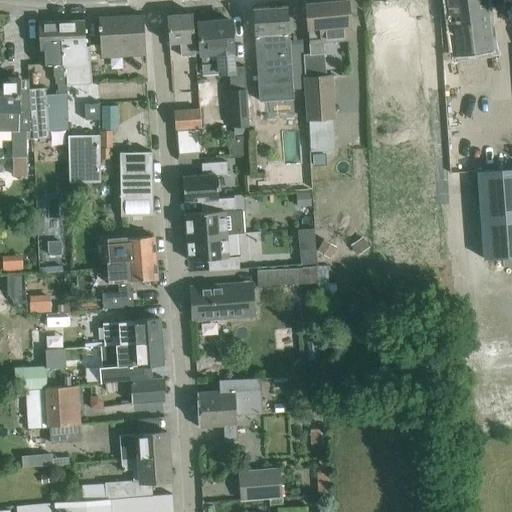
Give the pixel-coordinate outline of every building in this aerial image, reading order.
[(350,20),(348,0),(306,4),(308,24),(310,54),(323,53),(322,41),(351,38),(350,20)] [(492,51),(487,6),(485,0),(446,0),(454,56),(492,51)] [(289,32),(289,26),(287,6),(253,8),(254,28),(254,34),(255,38),(259,101),(293,98),(293,90),(291,55),(289,32)] [(375,8),(376,39),(401,38),(402,75),(427,74),(425,7),(375,8)] [(194,41),(194,33),(192,14),(167,16),(169,43),(180,42),(180,54),(194,53),(194,41)] [(111,57),(126,56),(146,55),(143,15),(98,18),(100,50),(110,49),(111,57)] [(221,21),(198,23),(201,53),(201,65),(202,74),(218,73),(229,72),(234,72),(233,66),(232,50),(233,50),(232,36),(232,34),(230,20),(229,20),(229,18),(221,19),(221,21)] [(62,76),(64,76),(79,75),(78,55),(69,55),(68,48),(86,48),(85,40),(84,20),(59,21),(62,76)] [(62,76),(59,21),(38,22),(41,65),(53,64),(54,76),(55,76),(55,83),(64,83),(64,76),(62,76)] [(303,55),(291,55),(293,90),(306,89),(305,78),(303,56),(303,55)] [(308,122),(334,120),(331,76),(327,77),(324,56),(303,56),(305,78),(306,89),(308,122)] [(31,90),(18,90),(18,78),(0,78),(0,130),(12,131),(26,130),(33,130),(31,90)] [(67,94),(67,83),(65,83),(57,83),(58,94),(66,94),(67,94)] [(31,90),(33,130),(33,139),(47,138),(45,89),(31,90)] [(246,90),(230,91),(232,127),(249,126),(246,90)] [(85,119),(99,119),(99,104),(85,104),(85,119)] [(195,128),(201,127),(200,109),(174,111),(175,129),(195,128)] [(26,157),(26,130),(12,131),(12,157),(13,175),(27,174),(26,157)] [(111,130),(101,131),(101,147),(111,147),(111,130)] [(237,136),(230,142),(231,155),(245,155),(244,144),(246,144),(246,135),(237,136)] [(100,136),(67,137),(68,183),(100,182),(100,136)] [(122,152),(119,152),(120,173),(121,216),(133,216),(153,215),(152,152),(132,152),(122,152)] [(202,175),(182,177),(184,202),(224,199),(234,198),(218,199),(216,175),(227,174),(227,162),(202,163),(202,175)] [(511,254),(511,168),(482,171),(489,256),(511,254)] [(258,181),(250,181),(251,189),(259,189),(258,181)] [(439,187),(415,189),(420,237),(443,235),(439,187)] [(298,193),(298,208),(312,207),(312,192),(298,193)] [(244,195),(234,195),(234,198),(235,210),(241,210),(245,209),(244,195)] [(187,237),(226,234),(225,211),(235,210),(234,198),(224,199),(224,211),(185,214),(187,237)] [(188,261),(208,259),(209,271),(239,269),(238,256),(228,257),(226,234),(187,237),(188,261)] [(118,237),(102,239),(102,243),(103,261),(106,261),(155,257),(154,236),(128,238),(125,238),(125,239),(118,240),(118,237)] [(371,248),(364,238),(352,246),(359,256),(371,248)] [(324,241),(318,251),(328,257),(334,247),(324,241)] [(61,242),(48,242),(49,255),(61,254),(61,242)] [(315,251),(300,252),(301,265),(316,264),(315,251)] [(155,257),(106,261),(107,274),(108,282),(128,281),(137,280),(157,279),(155,257)] [(258,271),(258,287),(313,285),(312,268),(258,271)] [(21,275),(7,275),(8,290),(16,304),(23,304),(21,275)] [(190,287),(192,320),(255,316),(253,290),(228,292),(227,284),(190,287)] [(134,291),(104,293),(106,308),(135,306),(134,291)] [(49,312),(48,295),(29,296),(30,312),(49,312)] [(57,305),(58,313),(69,312),(68,304),(57,305)] [(104,345),(161,340),(159,318),(139,319),(134,320),(102,323),(104,345)] [(161,340),(104,345),(101,345),(102,367),(100,368),(100,367),(99,367),(101,383),(102,383),(102,382),(150,378),(150,379),(151,379),(149,364),(162,363),(161,340)] [(45,350),(42,350),(43,366),(45,366),(46,369),(59,368),(62,364),(61,349),(45,350)] [(13,368),(15,390),(47,388),(46,369),(45,366),(43,366),(13,368)] [(151,380),(130,381),(132,403),(145,402),(165,400),(163,379),(151,380)] [(217,392),(197,393),(198,427),(224,426),(225,438),(237,438),(236,415),(260,414),(259,379),(220,381),(221,392),(217,392)] [(47,388),(49,427),(78,424),(74,386),(47,388)] [(47,388),(15,390),(17,429),(49,427),(47,388)] [(97,396),(90,396),(90,409),(103,408),(103,401),(97,396)] [(79,425),(49,427),(51,443),(81,440),(79,425)] [(138,458),(169,456),(167,432),(147,433),(136,434),(120,435),(122,459),(138,458)] [(171,480),(169,456),(138,458),(140,482),(151,481),(171,480)] [(52,458),(52,465),(68,464),(68,457),(52,458)] [(327,459),(319,459),(320,469),(328,469),(327,459)] [(282,500),(280,470),(239,473),(241,503),(282,500)] [(135,480),(105,483),(82,484),(83,500),(136,496),(135,480)] [(110,511),(166,511),(173,511),(172,494),(152,496),(110,499),(110,511)] [(110,511),(110,499),(85,501),(55,503),(55,511),(110,511)]
